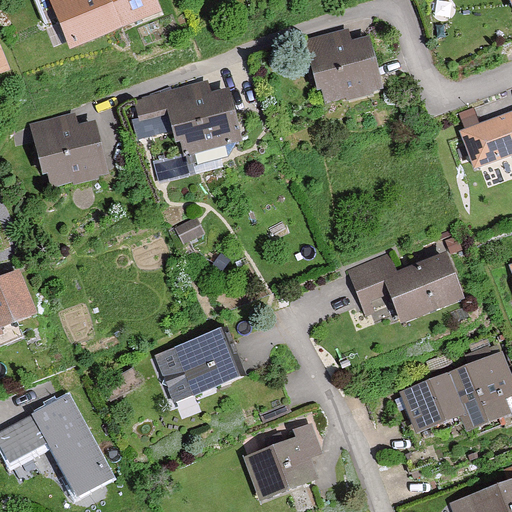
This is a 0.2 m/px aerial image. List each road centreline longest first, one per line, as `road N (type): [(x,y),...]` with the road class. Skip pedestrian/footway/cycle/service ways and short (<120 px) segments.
road 1 (residential): [(511,79),(441,104),(403,9),(299,36),(109,104)]
road 2 (unknown): [(511,317),(441,104)]
